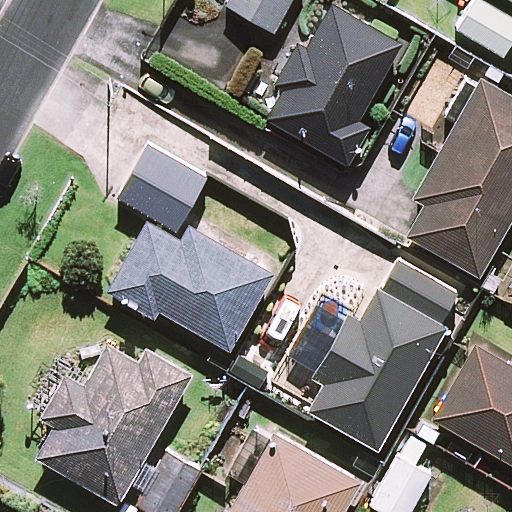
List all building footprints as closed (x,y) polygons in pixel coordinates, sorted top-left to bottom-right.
[(284,0),(223,0),(223,1),(270,26),(284,0)] [(396,34),(332,0),(314,0),(256,111),(343,157),(363,120),(353,115),(396,34)] [(511,28),(511,16),(482,0),(466,0),(452,25),(499,51),(511,28)] [(511,202),(511,96),(475,76),(412,189),(423,195),(403,231),(474,271),(511,202)] [(201,172),(142,140),(113,195),(144,211),(107,278),(225,342),(265,267),(176,219),(201,172)] [(369,284),(439,324),(460,287),(390,247),(369,284)] [(511,274),(503,290),(511,294),(511,274)] [(439,324),(369,284),(354,311),(319,291),(285,351),(321,371),(303,402),(371,441),(439,324)] [(184,371),(108,328),(79,379),(57,367),(33,409),(49,419),(31,451),(112,497),(184,371)] [(511,361),(470,338),(427,413),(511,461),(511,361)] [(335,511),(355,477),(269,427),(220,511),(335,511)] [(170,511),(196,463),(164,447),(136,502),(155,511),(170,511)] [(401,511),(425,469),(393,451),(367,499),(390,511),(401,511)]
